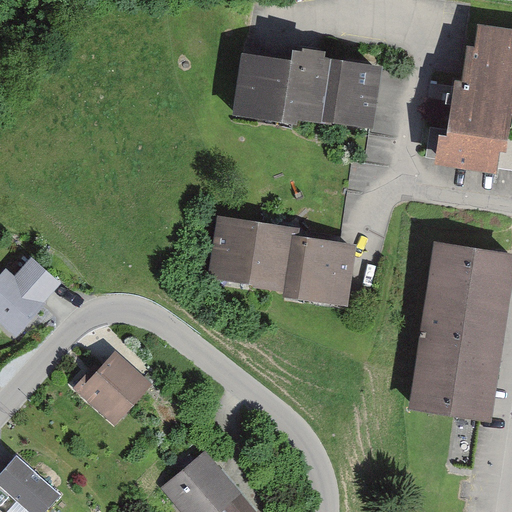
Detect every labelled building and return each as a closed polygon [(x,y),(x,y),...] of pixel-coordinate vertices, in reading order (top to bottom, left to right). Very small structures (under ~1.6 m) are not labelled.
[(511,140),(498,138),(503,110),(510,111),(511,97),(511,36),(480,31),(477,51),(470,50),(464,85),(461,84),(460,88),(457,87),(450,131),(427,127),(422,157),(438,159),(486,166),(511,170),(511,140)] [(292,59),(243,52),(242,58),(235,107),(325,120),(326,113),(336,114),(367,119),(374,70),(316,62),(317,55),(293,52),(292,59)] [(341,296),(341,295),(348,247),(335,245),(290,239),(291,231),(218,220),(210,269),(252,275),(251,282),(341,296)] [(443,464),(469,468),(477,415),(484,416),(485,414),(477,413),(488,342),(495,343),(496,342),(488,341),(501,257),(508,258),(508,257),(434,245),(421,331),(417,331),(417,335),(420,336),(410,405),(451,411),(443,464)] [(42,283),(20,264),(3,283),(0,279),(0,328),(2,330),(26,303),(25,302),(42,283)] [(104,405),(115,415),(144,383),(112,355),(90,379),(85,375),(74,387),(99,410),(104,405)] [(0,468),(0,488),(26,511),(40,511),(57,494),(13,454),(0,468)] [(201,511),(208,507),(212,511),(249,511),(230,488),(201,454),(191,462),(185,455),(174,465),(180,472),(162,487),(182,511),(201,511)]
